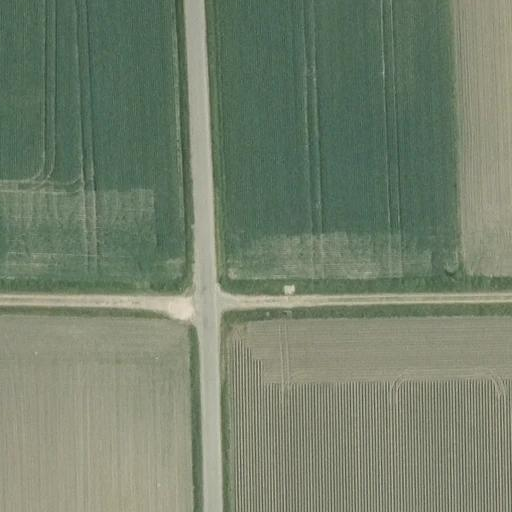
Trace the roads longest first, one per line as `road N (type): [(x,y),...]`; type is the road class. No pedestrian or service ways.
road 1 (unclassified): [(211,511),(193,0)]
road 2 (track): [(511,299),(0,301)]
